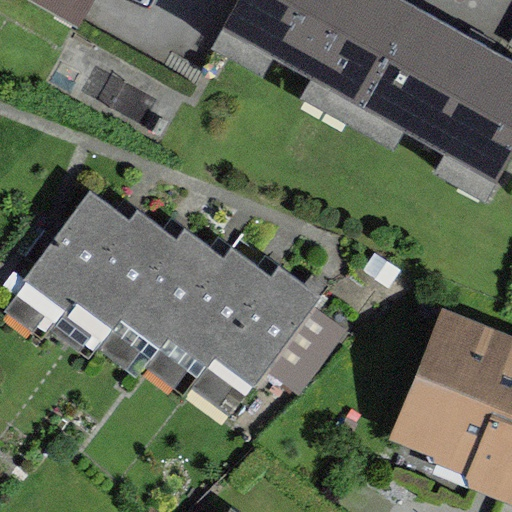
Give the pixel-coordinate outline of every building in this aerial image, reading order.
[(90,0),(39,0),(78,21),(90,0)] [(241,0),(227,25),(360,100),(414,7),(401,0),(241,0)] [(511,62),(414,7),(360,100),(495,176),(511,145),(511,62)] [(73,298),(131,220),(91,191),(25,280),(65,309),(73,298)] [(120,317),(178,239),(138,210),(131,220),(73,298),(113,327),(120,317)] [(167,336),(225,258),(186,229),(178,239),(120,317),(160,346),(167,336)] [(207,365),(214,355),(272,276),(233,247),(225,258),(167,336),(207,365)] [(280,266),(272,276),(214,355),(255,384),(273,360),(298,378),(333,329),(309,311),(320,296),(280,266)] [(511,347),(448,321),(403,431),(482,462),(476,478),(504,490),(507,484),(511,485),(511,347)]
